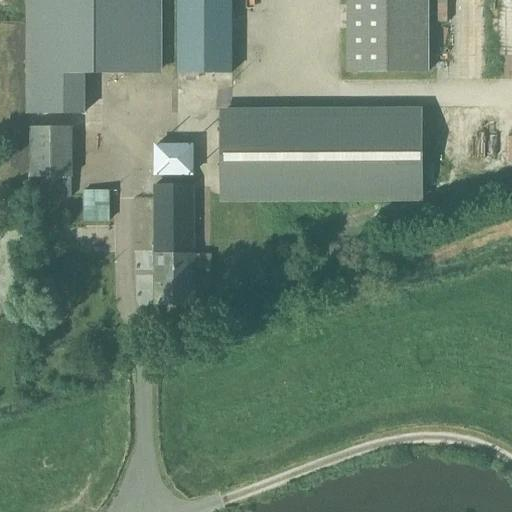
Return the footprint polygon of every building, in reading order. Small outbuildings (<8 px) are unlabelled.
[(28,0),(29,113),(82,113),(82,73),(155,72),(154,0),(28,0)] [(174,0),(175,72),(229,72),(228,0),(174,0)] [(345,0),(346,70),(426,70),(425,0),(345,0)] [(419,111),(219,113),(219,114),(220,194),(220,196),(420,194),(420,193),(419,113),(419,111)] [(70,176),(70,127),(29,127),(29,196),(69,196),(69,176),(70,176)] [(191,144),(154,145),(154,174),(191,173),(191,144)] [(193,268),(209,268),(209,254),(193,254),(192,185),(153,185),(153,256),(149,256),(149,267),(153,267),(154,303),(193,302),(193,268)] [(83,191),(83,220),(108,219),(108,191),(83,191)]
